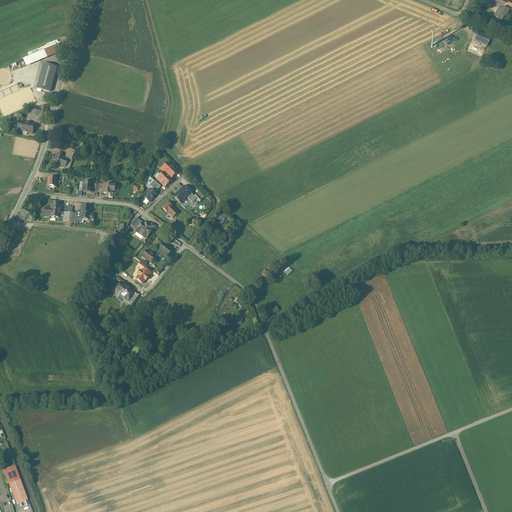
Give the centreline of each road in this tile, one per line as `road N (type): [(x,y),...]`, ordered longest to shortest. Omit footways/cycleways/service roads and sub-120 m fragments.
road 1 (residential): [(271,345),(250,295),(131,205),(24,192)]
road 2 (residential): [(74,34),(24,192)]
road 3 (unclassified): [(326,483),(271,345)]
road 4 (unclassified): [(454,432),(326,483)]
